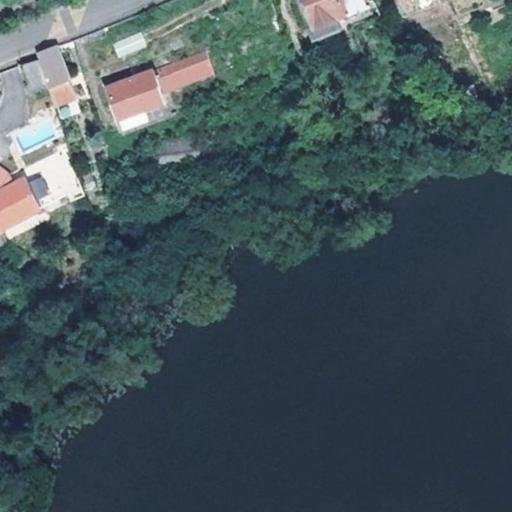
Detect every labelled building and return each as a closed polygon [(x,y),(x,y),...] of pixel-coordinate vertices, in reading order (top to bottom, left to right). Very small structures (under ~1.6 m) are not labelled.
[(372,4),(370,0),(300,0),(311,28),(306,30),(311,43),(340,31),(335,21),(372,4)] [(136,34),(109,45),(114,59),(142,49),(136,34)] [(66,51),(64,44),(36,55),(37,61),(44,85),(52,106),(73,97),(57,55),(66,51)] [(21,66),(30,90),(43,86),(35,61),(21,66)] [(187,82),(179,61),(105,91),(118,121),(143,111),(164,103),(161,94),(187,82)] [(444,114),(464,108),(459,89),(439,96),(444,114)] [(148,124),(143,111),(118,121),(123,133),(148,124)] [(194,140),(152,146),(156,170),(198,164),(194,140)] [(67,202),(83,196),(74,173),(59,179),(65,197),(67,202)] [(0,190),(11,185),(5,176),(0,178),(0,190)] [(0,230),(37,211),(21,181),(11,185),(0,190),(0,230)]
